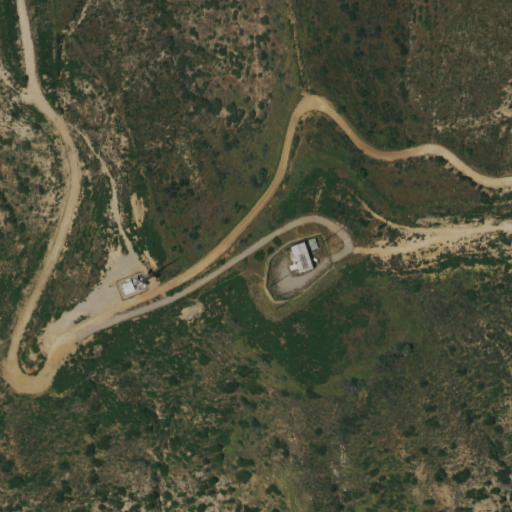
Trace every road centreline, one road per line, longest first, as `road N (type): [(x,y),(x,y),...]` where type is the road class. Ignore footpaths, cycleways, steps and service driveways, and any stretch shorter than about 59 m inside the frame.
road 1 (track): [(17,0),(37,94),(57,120),(71,188),(7,356),(16,378),(40,375),(69,330),(159,292),(218,247),(275,177),(289,119),(304,104),(325,108),(373,154),(431,150),(486,181),(511,177)]
road 2 (track): [(52,353),(174,297),(292,223),(323,221),(339,234),(343,249),(318,264)]
